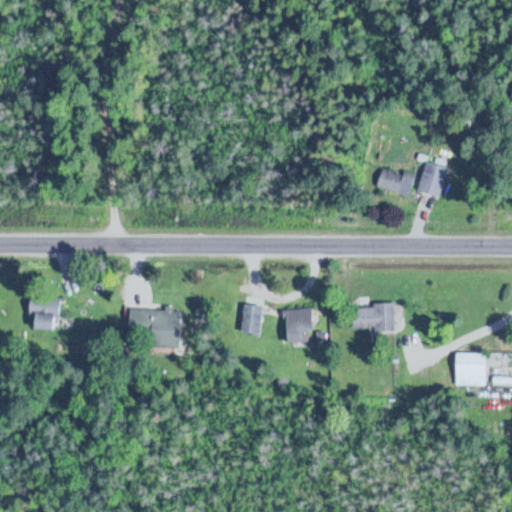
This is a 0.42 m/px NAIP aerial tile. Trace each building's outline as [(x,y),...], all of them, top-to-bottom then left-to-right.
[(443,197),(452,168),(429,161),(420,190),(443,197)] [(410,198),(418,177),(386,165),(378,186),(410,198)] [(28,315),(34,316),(33,326),(60,329),(65,297),(31,293),(28,315)] [(244,330),(263,332),(266,305),(247,303),(244,330)] [(355,305),(356,329),(398,327),(397,303),(355,305)] [(155,345),(185,346),(187,309),(130,306),(129,334),(156,336),(155,345)] [(290,342),(314,341),(314,331),(318,331),(317,307),(289,308),(290,342)] [(460,384),(490,384),(490,351),(460,351),(460,384)]
